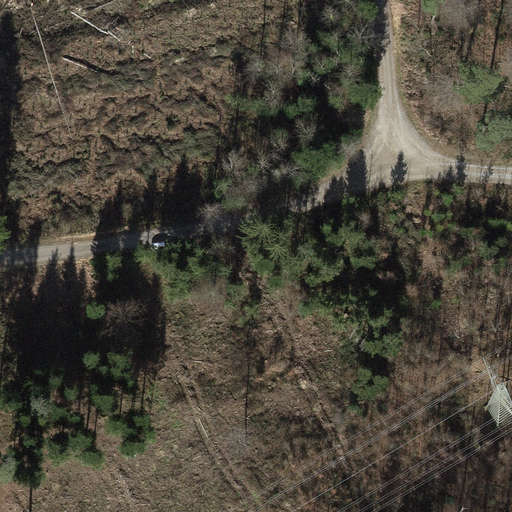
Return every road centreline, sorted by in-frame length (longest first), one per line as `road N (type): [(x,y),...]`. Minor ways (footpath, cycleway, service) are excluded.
road 1 (track): [(511,171),(400,169),(215,223),(0,257)]
road 2 (track): [(400,169),(386,0)]
